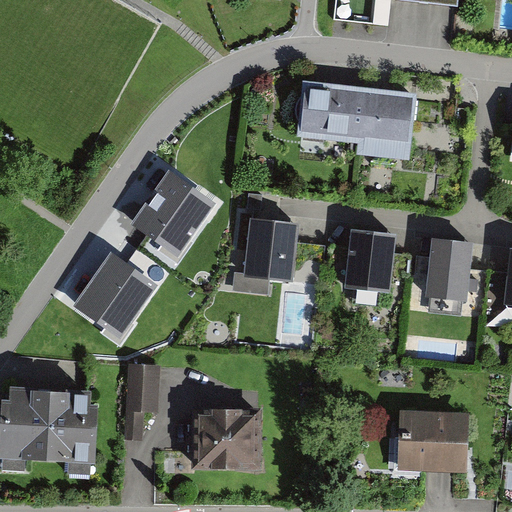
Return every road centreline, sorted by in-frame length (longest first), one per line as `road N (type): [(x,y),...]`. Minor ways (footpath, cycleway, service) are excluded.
road 1 (residential): [(0,349),(164,117),(207,79),(304,44),(496,66)]
road 2 (residential): [(268,203),(479,227)]
road 3 (residential): [(496,66),(479,227)]
